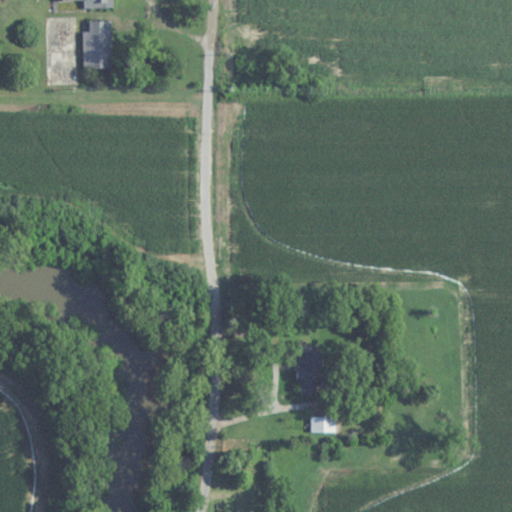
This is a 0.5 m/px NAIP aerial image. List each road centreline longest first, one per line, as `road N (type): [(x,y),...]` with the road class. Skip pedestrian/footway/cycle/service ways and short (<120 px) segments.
road 1 (residential): [(198,511),(212,0)]
road 2 (residential): [(208,290),(511,285)]
